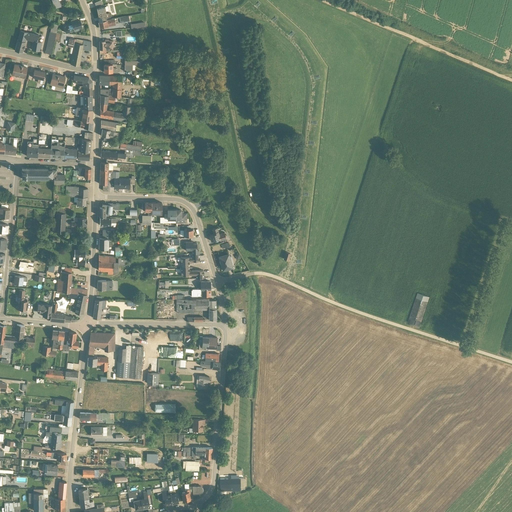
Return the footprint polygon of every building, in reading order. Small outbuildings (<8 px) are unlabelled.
[(51,0),(54,8),(61,6),(59,1),(61,0),(51,0)] [(98,16),(99,21),(107,19),(107,17),(110,17),(109,12),(106,13),(105,5),(97,7),(101,15),(98,16)] [(107,19),(99,21),(100,28),(108,26),(108,27),(116,25),(115,17),(107,19)] [(68,25),(63,26),(65,33),(69,32),(70,33),(79,30),(78,29),(82,27),(80,21),(77,21),(76,18),(70,20),(71,23),(72,25),(68,26),(68,25)] [(58,25),(57,25),(52,23),(51,24),(45,53),(51,55),(58,25)] [(31,50),(39,51),(41,42),(37,41),(38,35),(20,31),(14,50),(22,52),(26,40),(33,42),(31,50)] [(91,41),(69,38),(68,47),(71,47),(70,53),(72,54),(70,65),(79,67),(82,50),(91,51),(91,41)] [(110,50),(113,50),(113,41),(99,41),(99,50),(99,54),(103,54),(103,52),(110,52),(110,50)] [(14,65),(12,75),(25,78),(27,68),(14,65)] [(104,72),(117,73),(117,71),(116,71),(116,65),(104,65),(104,72)] [(34,70),(32,77),(40,79),(40,82),(42,83),(43,80),(45,72),(34,70)] [(53,74),(50,84),(64,87),(66,77),(53,74)] [(82,86),(92,86),(91,81),(88,78),(74,75),(73,82),(82,83),(82,86)] [(115,97),(121,97),(122,85),(122,76),(99,75),(99,84),(112,85),(112,89),(109,89),(100,89),(100,95),(115,97)] [(66,93),(78,94),(79,91),(72,91),(72,90),(72,89),(72,87),(72,86),(67,85),(67,86),(66,93)] [(92,86),(84,86),(83,91),(79,91),(79,94),(80,95),(92,96),(92,86)] [(80,95),(80,105),(83,105),(83,109),(92,110),(92,96),(80,95)] [(108,102),(114,103),(115,97),(100,95),(100,102),(107,104),(108,103),(108,102)] [(132,99),(128,98),(127,106),(135,107),(136,104),(131,103),(132,99)] [(100,103),(100,113),(100,117),(129,122),(130,117),(130,115),(134,116),(136,108),(135,107),(123,106),(122,113),(106,110),(107,104),(100,102),(100,103)] [(92,110),(83,109),(76,108),(75,116),(82,117),(92,118),(92,113),(92,110)] [(34,115),(26,114),(25,121),(33,122),(34,115)] [(92,123),(75,120),(74,126),(80,127),(80,128),(92,129),(92,123)] [(125,124),(100,120),(100,128),(115,131),(115,130),(124,132),(125,124)] [(7,122),(6,129),(14,130),(15,123),(7,122)] [(112,138),(121,139),(122,133),(115,132),(115,131),(102,129),(101,136),(104,137),(103,141),(111,142),(112,138)] [(5,144),(4,153),(15,154),(17,138),(9,137),(9,144),(5,144)] [(26,155),(37,156),(38,144),(39,142),(39,139),(32,138),(32,141),(27,141),(26,155)] [(84,139),(78,139),(77,143),(80,144),(80,147),(77,147),(77,149),(77,151),(78,151),(90,152),(91,140),(84,139)] [(38,144),(37,156),(50,157),(51,148),(48,148),(48,145),(44,144),(44,142),(39,142),(38,144)] [(112,142),(114,143),(113,146),(112,146),(112,147),(119,148),(119,149),(125,149),(124,153),(133,154),(140,154),(141,146),(112,142)] [(77,149),(64,148),(63,159),(69,159),(69,158),(76,159),(77,151),(77,149)] [(90,152),(78,151),(77,159),(89,160),(90,152)] [(117,158),(125,159),(125,157),(132,158),(133,154),(101,151),(100,158),(106,158),(105,162),(107,163),(107,159),(117,160),(117,158)] [(51,181),(54,181),(54,170),(48,170),(48,169),(26,168),(22,168),(22,171),(21,171),(21,176),(22,176),(22,179),(26,179),(48,179),(48,178),(51,178),(51,181)] [(84,178),(90,178),(91,168),(78,168),(78,176),(84,176),(84,178)] [(56,170),(54,170),(54,181),(54,184),(60,184),(64,184),(64,177),(64,175),(56,175),(56,170)] [(112,172),(111,179),(114,179),(114,188),(129,188),(129,184),(134,184),(135,176),(131,176),(131,178),(129,178),(129,179),(119,179),(119,172),(112,172)] [(75,197),(76,197),(87,197),(87,188),(79,188),(79,186),(66,186),(66,195),(75,197)] [(87,205),(87,197),(76,197),(75,197),(75,202),(76,202),(77,205),(87,205)] [(99,207),(99,217),(106,217),(106,216),(108,216),(108,214),(111,214),(112,209),(118,210),(119,203),(108,204),(102,203),(102,204),(102,207),(99,207)] [(150,225),(151,203),(144,203),(144,212),(147,212),(147,216),(142,216),(141,225),(150,225)] [(161,203),(151,203),(151,214),(161,215),(161,203)] [(10,209),(0,208),(0,212),(0,217),(9,218),(9,213),(8,213),(9,209),(10,209)] [(164,223),(176,223),(175,210),(167,210),(167,214),(164,214),(164,223)] [(181,210),(175,210),(176,223),(186,222),(186,214),(183,214),(183,212),(181,212),(181,210)] [(53,218),(52,232),(71,233),(71,229),(65,229),(66,213),(56,213),(55,219),(53,218)] [(86,225),(86,218),(86,217),(73,217),(73,221),(71,221),(71,226),(77,226),(81,227),(82,225),(86,225)] [(184,226),(177,226),(177,230),(183,230),(183,236),(192,236),(192,230),(188,230),(188,229),(184,229),(184,226)] [(219,239),(220,241),(226,239),(224,233),(219,234),(217,228),(212,229),(213,234),(209,235),(211,241),(219,239)] [(103,230),(103,238),(112,239),(112,231),(103,230)] [(99,238),(99,249),(108,249),(108,246),(112,246),(112,245),(112,241),(114,241),(114,239),(112,239),(103,238),(99,238)] [(191,254),(199,253),(199,250),(197,250),(196,243),(193,243),(192,242),(185,242),(185,251),(191,251),(191,254)] [(76,265),(85,265),(85,259),(83,259),(83,253),(85,253),(85,250),(73,249),(73,257),(75,257),(75,262),(76,262),(76,265)] [(199,259),(199,258),(199,253),(191,254),(191,257),(180,257),(180,275),(196,276),(196,279),(203,278),(203,273),(203,272),(203,271),(189,271),(189,262),(199,261),(199,260),(199,259)] [(232,268),(229,253),(219,257),(223,271),(232,268)] [(99,255),(98,270),(107,271),(107,274),(112,275),(113,272),(118,272),(118,265),(125,265),(125,257),(116,257),(116,258),(118,258),(118,262),(115,262),(115,257),(99,255)] [(29,262),(20,261),(19,270),(33,272),(34,266),(28,265),(29,262)] [(60,272),(59,279),(71,280),(72,273),(71,273),(72,268),(64,268),(64,269),(61,269),(61,272),(60,272)] [(23,277),(14,276),(13,284),(22,285),(26,285),(27,277),(23,277)] [(56,292),(69,293),(87,295),(88,290),(71,288),(71,280),(59,279),(57,279),(56,292)] [(112,280),(97,280),(97,290),(112,290),(112,280)] [(198,282),(198,289),(210,289),(210,281),(200,281),(200,282),(198,282)] [(25,290),(19,290),(18,302),(19,302),(19,306),(17,306),(16,309),(23,310),(23,311),(25,311),(25,310),(26,310),(27,301),(27,300),(24,300),(25,290)] [(429,296),(418,292),(407,323),(419,327),(429,296)] [(82,315),(87,295),(69,293),(68,298),(77,299),(75,313),(82,315)] [(101,308),(105,308),(106,300),(95,300),(93,318),(100,319),(101,308)] [(52,302),(52,306),(50,318),(50,320),(70,322),(77,321),(77,318),(71,317),(71,316),(65,315),(66,308),(60,307),(60,303),(52,302)] [(42,316),(50,318),(52,306),(38,304),(37,312),(43,313),(42,316)] [(14,343),(25,344),(26,338),(23,338),(23,331),(16,330),(14,343)] [(55,356),(56,348),(58,330),(52,330),(51,339),(53,339),(52,350),(50,350),(51,347),(43,346),(42,355),(55,356)] [(64,331),(58,330),(56,348),(62,348),(62,352),(68,352),(69,347),(69,342),(67,341),(66,341),(66,344),(63,344),(64,331)] [(69,332),(67,341),(69,342),(69,347),(77,348),(78,341),(75,340),(76,333),(69,332)] [(104,351),(114,351),(114,333),(90,332),(88,346),(87,364),(96,365),(97,357),(93,356),(94,347),(104,347),(104,351)] [(4,335),(4,342),(14,343),(15,336),(4,335)] [(27,345),(27,347),(34,348),(35,336),(33,336),(32,338),(26,338),(25,344),(27,345)] [(195,346),(195,349),(207,350),(208,337),(202,336),(199,336),(199,342),(198,346),(195,346)] [(208,348),(216,349),(216,337),(208,337),(208,348)] [(141,379),(143,347),(126,345),(126,348),(118,348),(116,377),(141,379)] [(219,353),(205,352),(205,360),(218,361),(219,353)] [(100,365),(100,370),(107,370),(108,357),(97,357),(96,365),(100,365)] [(179,368),(185,368),(185,360),(176,359),(176,360),(173,360),(173,366),(179,367),(179,368)] [(207,368),(219,369),(220,362),(200,361),(200,366),(206,366),(206,367),(207,367),(207,368)] [(77,379),(77,372),(65,370),(53,369),(45,368),(44,376),(52,377),(52,378),(77,379)] [(158,373),(147,373),(146,384),(158,384),(158,373)] [(197,375),(196,386),(197,386),(206,387),(207,380),(208,380),(209,376),(198,375),(198,376),(197,375)] [(114,400),(116,386),(107,385),(107,389),(102,389),(100,404),(111,405),(111,400),(114,400)] [(52,401),(49,401),(49,404),(62,405),(61,414),(72,416),(73,401),(52,399),(52,401)] [(62,424),(71,425),(72,416),(54,414),(37,413),(37,419),(45,420),(45,419),(54,419),(58,419),(58,421),(62,421),(62,424)] [(114,413),(101,413),(101,419),(102,420),(106,420),(106,423),(113,423),(113,419),(114,419),(114,413)] [(193,418),(192,430),(202,430),(202,423),(204,423),(204,418),(193,418)] [(61,427),(45,425),(44,429),(46,429),(45,436),(43,439),(61,441),(61,434),(57,433),(57,432),(54,432),(54,430),(61,431),(61,427)] [(103,426),(91,426),(91,436),(103,436),(103,435),(107,435),(106,427),(103,427),(103,426)] [(39,439),(38,442),(45,443),(44,448),(50,448),(55,448),(56,447),(60,448),(61,441),(43,439),(39,439)] [(202,446),(181,446),(181,448),(183,448),(183,450),(185,450),(185,454),(190,455),(192,455),(195,455),(195,454),(202,454),(202,446)] [(211,447),(202,446),(202,454),(202,457),(202,460),(208,460),(208,457),(210,458),(211,447)] [(66,454),(46,452),(46,456),(50,456),(50,458),(56,459),(65,460),(66,454)] [(146,461),(158,461),(158,453),(146,453),(146,461)] [(185,467),(185,469),(198,469),(198,465),(201,465),(201,459),(194,459),(194,460),(185,459),(185,460),(183,460),(182,467),(185,467)] [(45,464),(44,473),(46,473),(57,475),(58,464),(47,463),(47,464),(45,464)] [(219,478),(220,490),(240,490),(240,489),(244,489),(245,486),(246,478),(244,478),(245,478),(240,478),(240,477),(230,477),(230,476),(227,476),(227,478),(219,478)] [(59,482),(57,498),(64,498),(66,482),(59,482)] [(192,493),(200,493),(201,492),(202,492),(203,491),(203,490),(203,489),(203,488),(203,487),(202,486),(201,485),(200,485),(199,484),(188,485),(188,488),(192,487),(192,490),(192,493)] [(172,486),(169,486),(171,502),(178,501),(177,492),(174,493),(173,489),(172,489),(172,486)] [(181,496),(182,500),(187,500),(187,499),(191,498),(189,490),(192,490),(192,487),(188,488),(184,489),(184,491),(181,492),(182,495),(181,496)] [(43,510),(43,488),(34,489),(33,489),(33,493),(33,503),(33,510),(43,510)] [(87,488),(78,489),(79,498),(88,497),(87,488)] [(140,498),(142,507),(148,506),(147,503),(149,503),(147,494),(150,493),(150,488),(149,488),(146,489),(146,490),(143,491),(144,497),(140,498)] [(139,490),(127,492),(129,500),(133,500),(135,509),(142,507),(140,498),(137,498),(135,491),(139,491),(139,490)] [(165,490),(161,491),(157,492),(158,499),(163,499),(164,499),(165,503),(171,502),(170,493),(166,494),(165,490)] [(88,497),(79,498),(80,506),(93,505),(93,500),(89,500),(88,497)] [(64,498),(55,498),(56,510),(65,510),(64,498)] [(20,511),(20,503),(4,503),(4,511),(20,511)]
